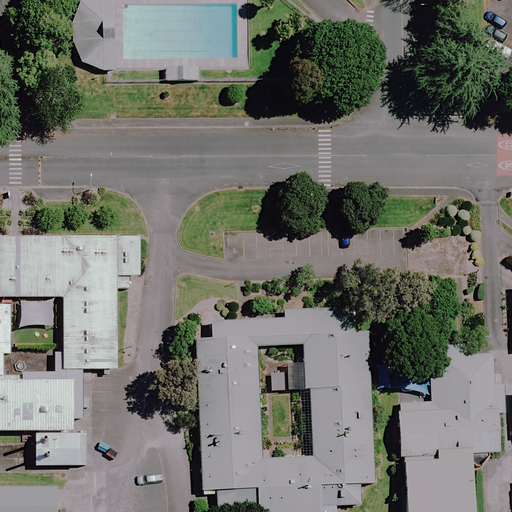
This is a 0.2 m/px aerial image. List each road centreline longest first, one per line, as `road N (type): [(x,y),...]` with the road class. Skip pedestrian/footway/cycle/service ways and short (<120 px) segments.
road 1 (unclassified): [(0,157),(391,158)]
road 2 (unclassified): [(391,158),(511,161)]
